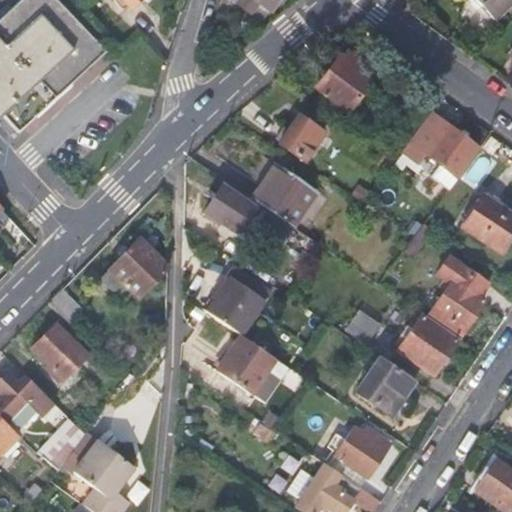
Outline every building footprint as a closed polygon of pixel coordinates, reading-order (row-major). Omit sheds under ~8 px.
[(0,115),(1,116),(17,133),(105,54),(54,0),(20,0),(0,18),(0,115)] [(119,0),(128,9),(138,0),(119,0)] [(267,15),(278,0),(233,0),(232,2),(250,16),(257,7),(267,15)] [(511,0),(476,0),(494,19),(511,1),(511,0)] [(374,73),(348,54),(343,60),(340,56),(317,87),(348,110),(374,73)] [(478,149),(429,112),(408,142),(457,178),(478,149)] [(322,133),(299,116),(279,142),(304,159),(322,133)] [(274,164),(250,198),(255,201),(265,207),(289,224),(293,227),(316,193),(274,164)] [(243,198),(224,185),(205,213),(228,229),(237,215),(234,213),(243,198)] [(359,185),(352,194),(364,202),(370,194),(359,185)] [(511,226),(511,215),(483,195),(462,226),(495,250),(511,226)] [(281,237),(289,224),(265,207),(257,220),(281,237)] [(433,230),(424,224),(414,237),(402,253),(412,260),(433,230)] [(138,239),(101,278),(113,291),(121,282),(137,298),(167,266),(138,239)] [(270,291),(235,268),(207,310),(241,334),(270,291)] [(486,301),(454,280),(433,312),(465,333),(486,301)] [(82,308),(62,289),(47,303),(61,317),(68,324),(82,308)] [(380,324),(360,310),(345,332),(367,346),(380,324)] [(84,358),(117,390),(125,379),(68,324),(61,317),(30,348),(61,380),(84,358)] [(456,339),(422,317),(398,351),(432,374),(456,339)] [(252,394),(275,359),(240,336),(216,370),(252,394)] [(392,415),(415,381),(378,356),(356,392),(392,415)] [(48,423),(58,414),(25,378),(24,377),(19,382),(8,371),(0,379),(0,392),(2,394),(0,396),(0,409),(16,426),(27,414),(23,411),(30,404),(48,423)] [(339,414),(315,451),(329,459),(353,423),(339,414)] [(0,455),(18,436),(0,417),(0,455)] [(352,425),(326,465),(340,475),(359,488),(376,463),(384,468),(393,455),(386,450),(389,444),(365,427),(361,431),(352,425)] [(96,487),(82,505),(91,511),(124,511),(125,511),(109,498),(131,469),(96,441),(75,470),(96,487)] [(47,443),(36,455),(55,475),(65,461),(47,443)] [(511,511),(511,467),(508,473),(493,461),(472,491),(503,511),(511,511)] [(371,511),(372,511),(380,502),(359,488),(340,475),(336,479),(320,468),(294,506),(303,511),(315,511),(321,504),(332,511),(343,511),(352,499),(371,511)]
